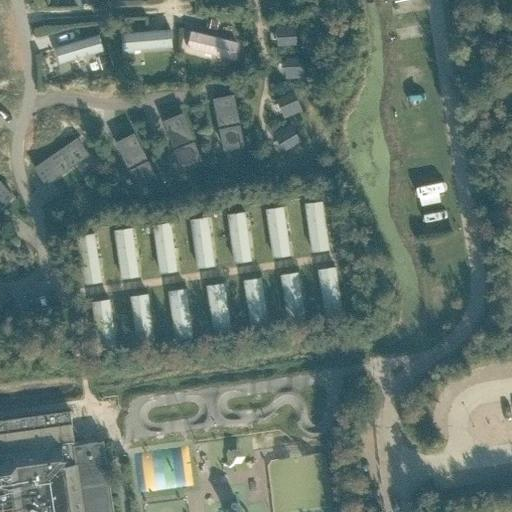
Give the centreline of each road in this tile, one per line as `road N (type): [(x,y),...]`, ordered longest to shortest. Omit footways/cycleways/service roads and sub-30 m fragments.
road 1 (residential): [(397,465),(391,403),(402,378),(452,341),(476,310),(479,273),(432,0)]
road 2 (residential): [(0,289),(34,277),(46,258),(16,160),(28,100)]
road 3 (residential): [(28,100),(138,104),(188,97)]
road 4 (track): [(22,18),(170,7)]
